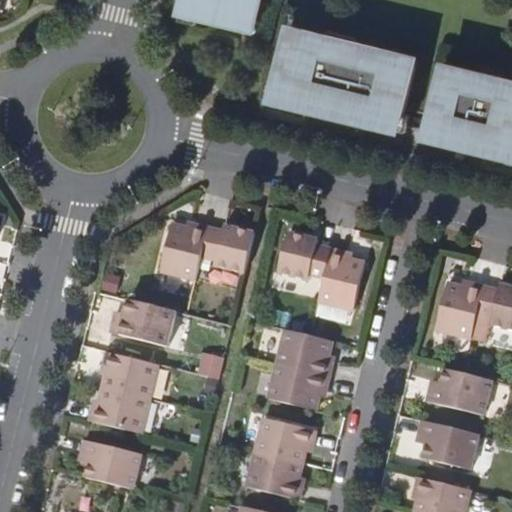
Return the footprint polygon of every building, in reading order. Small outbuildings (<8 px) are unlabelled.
[(185,0),(183,11),(244,26),(245,20),(256,22),(260,0),(185,0)] [(256,22),(245,20),(244,26),(254,29),(256,22)] [(293,38),(296,28),(289,26),(286,37),(293,38)] [(417,64),(386,57),(387,50),(358,43),(343,39),(341,46),(328,43),(330,36),(296,28),(293,38),(286,37),(271,97),(311,107),(312,100),(403,122),(417,64)] [(360,36),(331,29),(330,36),(328,43),(341,46),(343,39),(358,43),(360,36)] [(418,58),(387,50),(386,57),(417,64),(418,58)] [(503,78),(443,63),(441,74),(500,88),(503,78)] [(511,80),(503,78),(500,88),(441,74),(427,128),(487,143),(485,149),(511,155),(511,80)] [(403,122),(312,100),(311,107),(401,129),(403,122)] [(487,143),(427,128),(426,135),(485,149),(487,143)] [(163,271),(198,280),(203,256),(211,227),(196,223),(194,228),(188,227),(175,223),(163,271)] [(225,231),(211,227),(203,256),(218,260),(217,265),(247,273),(257,232),(227,225),(225,231)] [(326,278),(333,249),(325,247),(319,245),(320,240),(290,232),(280,273),(310,280),(312,275),(326,278)] [(355,310),(367,262),(354,259),(347,257),(348,253),(333,249),(326,278),(321,302),(355,310)] [(438,331),(473,339),(478,316),(486,286),(470,282),(469,288),(463,286),(450,283),(438,331)] [(486,286),(478,316),(493,319),(492,325),(511,329),(511,286),(502,284),(501,289),(486,286)] [(178,311),(130,300),(127,314),(126,320),(116,318),(113,333),(170,346),(178,311)] [(118,312),(116,318),(126,320),(127,314),(118,312)] [(332,354),(335,341),(312,336),(287,330),(278,364),(331,377),(335,362),(330,361),(332,354)] [(161,365),(108,352),(104,368),(109,369),(107,375),(104,388),(152,400),(161,365)] [(328,392),(331,377),(278,364),(270,399),(318,410),(321,398),(323,392),(328,392)] [(465,373),(446,369),(443,382),(441,388),(432,386),(428,401),(486,415),(494,380),(465,373)] [(434,380),(432,386),(441,388),(443,382),(434,380)] [(152,400),(104,388),(101,400),(99,406),(95,406),(91,421),(144,434),(152,400)] [(309,445),(314,446),(318,430),(265,418),(257,452),(305,464),(308,451),(309,445)] [(481,435),(424,421),(420,436),(429,438),(428,445),(424,458),(472,470),(481,435)] [(429,438),(420,436),(419,442),(428,445),(429,438)] [(122,486),(135,490),(144,454),(86,440),(83,455),(92,458),(90,464),(87,478),(122,486)] [(302,477),(305,464),(257,452),(248,487),(301,500),(305,484),(300,483),(302,477)] [(92,458),(83,455),(81,462),(90,464),(92,458)] [(467,511),(473,490),(420,477),(416,492),(421,494),(419,500),(416,511),(467,511)]
